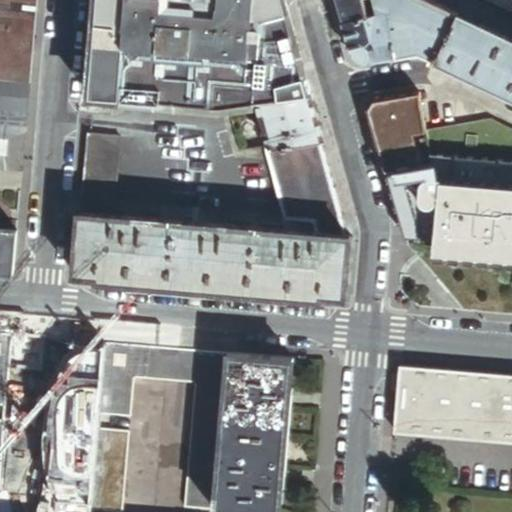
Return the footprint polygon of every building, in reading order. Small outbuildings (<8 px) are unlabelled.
[(0,0),(0,82),(31,85),(38,0),(0,0)] [(92,96),(114,98),(222,107),(259,101),(259,100),(312,93),(285,0),(98,0),(90,96),(92,96)] [(379,12),(375,0),(337,0),(344,22),(379,12)] [(418,53),(436,61),(458,15),(426,0),(375,0),(379,12),(344,22),(353,55),(365,62),(418,53)] [(511,96),(511,40),(458,15),(436,61),(511,96)] [(0,171),(24,173),(31,85),(0,82),(0,171)] [(259,101),(272,147),(320,140),(324,139),(312,93),(259,100),(259,101)] [(427,131),(420,93),(374,101),(369,110),(386,170),(423,164),(422,163),(417,134),(426,133),(427,133),(427,131)] [(113,115),(114,98),(92,96),(90,113),(113,115)] [(474,125),(478,153),(483,182),(485,190),(511,185),(511,132),(491,122),(474,125)] [(474,125),(473,124),(456,127),(461,157),(478,153),(474,125)] [(461,157),(456,127),(427,131),(427,133),(432,162),(461,157)] [(431,161),(426,133),(417,134),(422,163),(425,162),(431,161)] [(88,134),(82,213),(114,216),(121,137),(88,134)] [(272,147),(266,148),(285,220),(313,222),(317,233),(347,236),(320,140),(272,147)] [(461,157),(466,185),(483,182),(478,153),(461,157)] [(425,165),(428,180),(391,186),(394,198),(396,206),(400,213),(406,237),(419,238),(437,239),(436,251),(511,257),(511,185),(485,190),(483,182),(466,185),(467,188),(465,188),(460,158),(425,165)] [(425,163),(423,164),(386,170),(391,186),(428,180),(425,165),(425,163)] [(317,233),(303,232),(303,231),(289,229),(288,231),(223,225),(223,224),(209,222),(208,224),(142,218),(142,217),(128,216),(128,217),(114,216),(82,213),(80,213),(75,274),(99,276),(98,280),(321,300),(322,295),(345,297),(351,236),(347,236),(317,233)] [(0,272),(15,274),(19,233),(0,231),(0,272)] [(0,405),(6,406),(12,335),(0,333),(0,405)] [(6,406),(5,421),(0,476),(0,511),(103,511),(92,511),(99,429),(101,414),(107,343),(12,335),(6,406)] [(107,343),(101,414),(132,416),(135,378),(196,383),(185,508),(215,510),(229,353),(107,343)] [(234,511),(280,511),(294,358),(229,353),(215,510),(234,511)] [(511,441),(511,376),(401,368),(396,432),(511,441)] [(92,511),(103,511),(109,511),(123,511),(130,431),(99,429),(92,511)]
